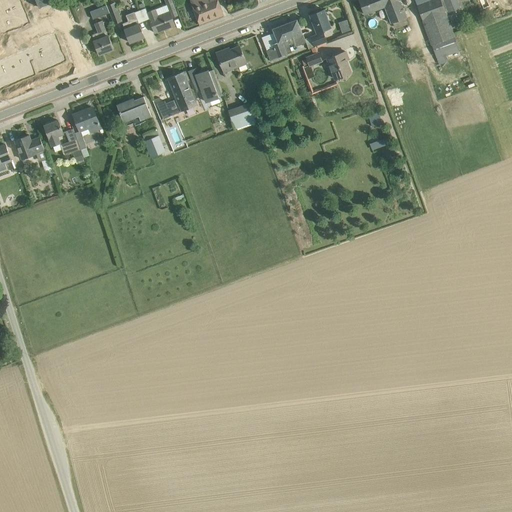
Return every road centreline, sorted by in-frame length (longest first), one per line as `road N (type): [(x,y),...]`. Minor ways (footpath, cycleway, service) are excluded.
road 1 (unclassified): [(74,511),(0,279)]
road 2 (primary): [(85,84),(302,0)]
road 3 (unclassified): [(394,135),(347,0)]
